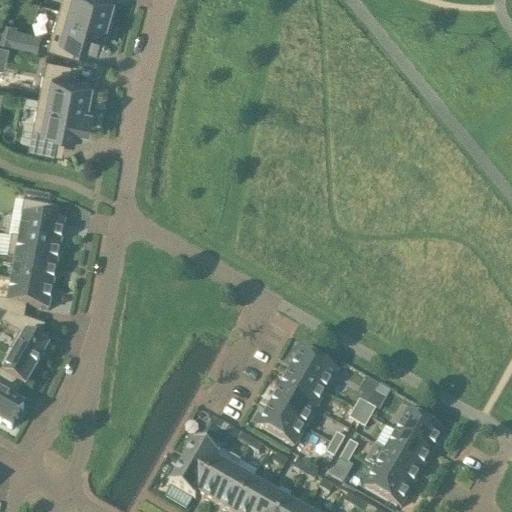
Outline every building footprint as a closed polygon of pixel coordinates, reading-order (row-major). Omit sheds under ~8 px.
[(61,0),(59,10),(110,25),(115,8),(111,7),(112,0),(61,0)] [(110,25),(59,10),(47,49),(73,56),(77,42),(99,48),(101,40),(106,41),(110,25)] [(0,43),(38,48),(41,29),(0,23),(0,43)] [(0,67),(6,68),(10,45),(0,43),(0,67)] [(46,59),(38,99),(91,109),(90,108),(93,92),(90,92),(91,83),(69,79),(72,64),(46,59)] [(91,109),(38,99),(28,150),(54,155),(57,142),(63,143),(65,131),(81,134),(83,128),(87,129),(91,109)] [(50,208),(23,203),(21,218),(23,219),(23,217),(47,222),(50,208)] [(23,219),(19,240),(19,241),(60,248),(64,225),(47,222),(23,217),(23,219)] [(60,248),(19,241),(19,240),(11,238),(7,260),(15,261),(56,268),(60,248)] [(56,268),(15,261),(13,273),(12,281),(53,288),(56,268)] [(53,288),(12,281),(8,303),(0,301),(0,313),(6,316),(6,315),(24,321),(24,320),(26,307),(48,311),(53,288)] [(17,354),(5,375),(4,376),(21,385),(21,386),(26,389),(48,350),(37,343),(45,327),(24,320),(24,321),(6,315),(6,316),(1,324),(21,336),(12,352),(17,354)] [(301,353),(289,374),(325,395),(337,374),(301,353)] [(11,402),(21,386),(21,385),(4,376),(5,375),(0,372),(0,424),(12,431),(24,409),(11,402)] [(325,395),(289,374),(279,392),(315,412),(325,395)] [(348,419),(369,429),(388,389),(367,379),(348,419)] [(269,409),(305,430),(315,412),(279,392),(269,409)] [(305,430),(269,409),(258,428),(295,448),(305,430)] [(396,435),(432,455),(443,435),(407,414),(396,435)] [(203,438),(224,448),(233,429),(212,419),(203,438)] [(336,434),(326,453),(339,459),(330,477),(340,483),(360,446),(336,434)] [(385,452),(422,473),(432,455),(396,435),(385,452)] [(181,466),(206,480),(216,463),(217,463),(220,458),(194,443),(181,466)] [(375,470),(411,491),(422,473),(385,452),(375,470)] [(216,463),(206,480),(197,497),(198,497),(215,507),(234,473),(217,463),(216,463)] [(206,480),(181,466),(169,487),(195,502),(198,497),(197,497),(206,480)] [(401,509),(411,491),(375,470),(365,489),(401,509)] [(224,511),(235,511),(252,483),(234,473),(215,507),(224,511)] [(252,483),(235,511),(258,511),(270,493),(252,483)] [(282,511),(287,503),(270,493),(258,511),(282,511)] [(302,511),(287,503),(282,511),(302,511)]
